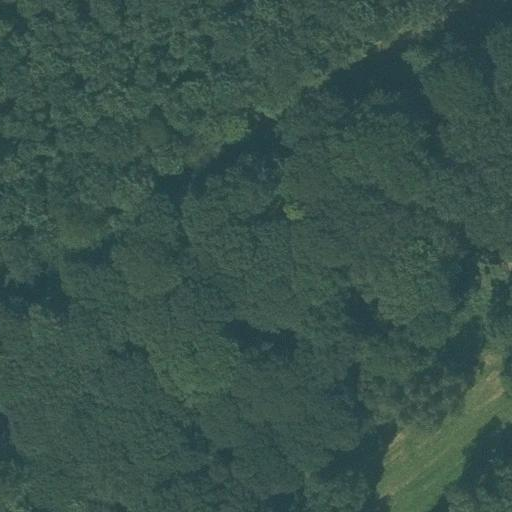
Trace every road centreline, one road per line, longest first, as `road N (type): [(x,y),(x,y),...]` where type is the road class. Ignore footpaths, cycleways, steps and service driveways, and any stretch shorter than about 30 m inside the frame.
road 1 (track): [(0,274),(461,0)]
road 2 (track): [(61,511),(0,399)]
